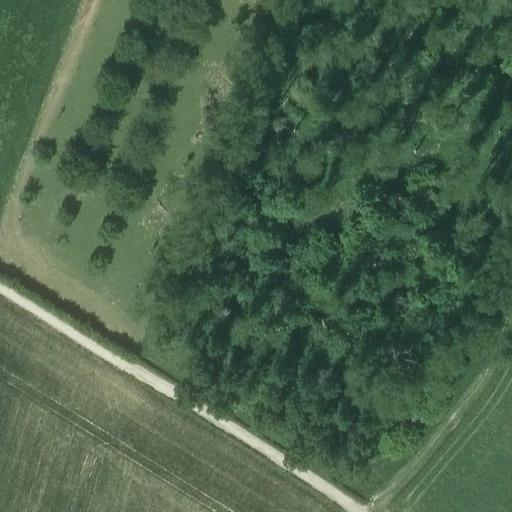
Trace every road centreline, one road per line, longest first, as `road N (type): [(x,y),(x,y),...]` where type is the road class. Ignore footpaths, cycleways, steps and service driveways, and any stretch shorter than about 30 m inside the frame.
road 1 (track): [(354,511),(0,285)]
road 2 (track): [(369,511),(480,383),(511,304)]
